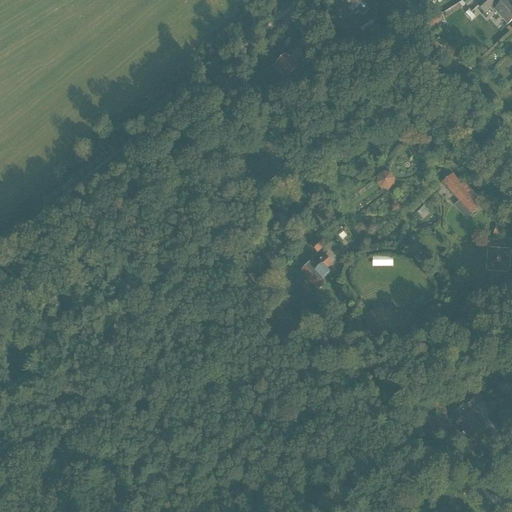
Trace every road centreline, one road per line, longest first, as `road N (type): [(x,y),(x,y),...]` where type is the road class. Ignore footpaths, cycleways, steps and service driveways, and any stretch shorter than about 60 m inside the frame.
road 1 (track): [(303,0),(0,255)]
road 2 (track): [(468,494),(241,237)]
